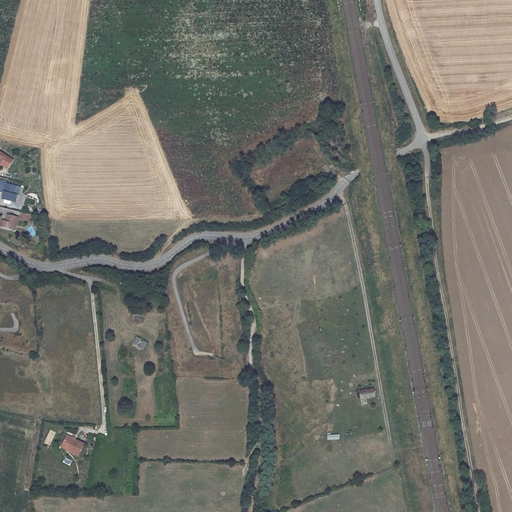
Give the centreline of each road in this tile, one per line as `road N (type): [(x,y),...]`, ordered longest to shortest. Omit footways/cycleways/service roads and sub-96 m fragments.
road 1 (residential): [(0,246),(35,264),(103,257),(148,264),(188,238),(248,236),(276,226),(424,138)]
road 2 (track): [(252,511),(254,351)]
road 3 (unclassified): [(424,138),(376,0)]
